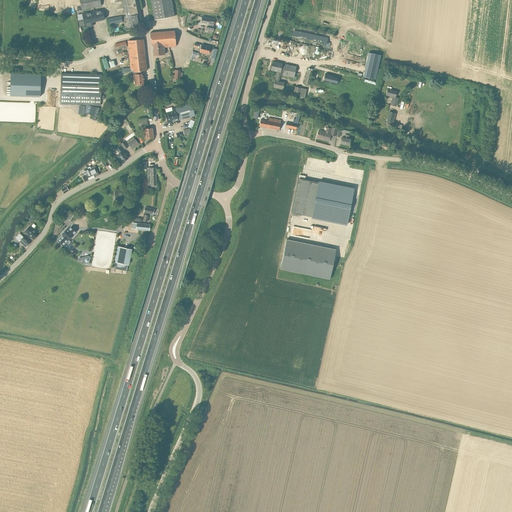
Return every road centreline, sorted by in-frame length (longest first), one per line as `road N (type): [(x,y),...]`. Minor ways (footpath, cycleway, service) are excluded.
road 1 (motorway): [(101,511),(258,0)]
road 2 (motorway): [(245,0),(88,511)]
road 3 (unclassified): [(151,511),(198,397),(191,373),(172,353),(227,238),(223,198)]
road 4 (unclassified): [(511,202),(439,170),(246,135)]
road 5 (unclassified): [(0,279),(48,229),(53,207),(157,145)]
road 6 (unclassified): [(0,62),(83,65),(116,36),(145,33)]
road 7 (unknown): [(150,236),(120,357),(108,365)]
road 8 (unclassified): [(246,135),(245,94),(272,0)]
